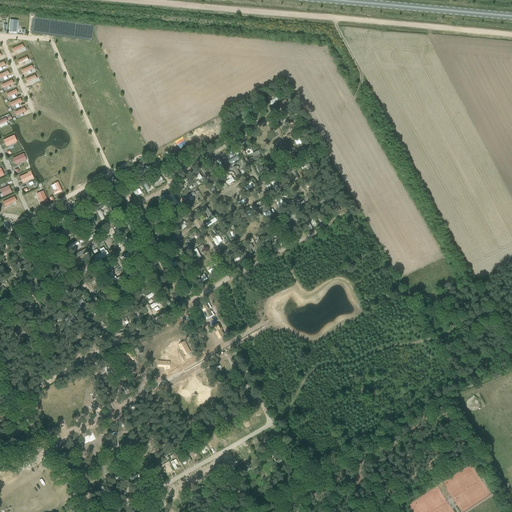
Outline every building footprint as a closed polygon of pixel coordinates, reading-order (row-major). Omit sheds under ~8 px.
[(10,20),(9,31),(16,32),(17,20),(10,20)] [(267,97),(270,103),(276,100),(272,94),(267,97)] [(282,104),(284,103),(283,99),(275,102),(277,109),(283,106),(282,104)] [(11,137),(3,140),(6,147),(14,143),(11,137)] [(24,161),(21,155),(13,158),(16,165),(24,161)] [(191,169),(188,172),(195,180),(198,178),(191,169)] [(28,173),(20,176),(23,183),(31,180),(28,173)] [(155,177),(146,182),(150,188),(159,183),(155,177)] [(183,189),(188,187),(184,179),(179,181),(183,189)] [(62,191),(57,182),(54,184),(56,189),(53,191),(55,195),(62,191)] [(114,185),(107,189),(111,197),(118,193),(114,185)] [(11,193),(8,186),(0,189),(3,196),(11,193)] [(230,199),(237,196),(234,190),(227,193),(230,199)] [(203,227),(213,223),(211,219),(201,223),(203,227)] [(178,230),(186,224),(184,221),(176,227),(178,230)] [(109,229),(112,235),(120,231),(116,222),(111,225),(112,227),(109,229)] [(228,232),(222,234),(225,243),(231,241),(228,232)] [(12,245),(15,248),(19,253),(24,248),(16,240),(12,245)] [(103,256),(101,252),(90,256),(92,261),(103,256)] [(116,258),(118,261),(127,257),(125,253),(116,258)] [(45,260),(49,267),(53,264),(49,257),(45,260)] [(27,261),(24,261),(19,262),(20,269),(28,268),(27,261)] [(32,283),(38,286),(43,276),(37,273),(32,283)] [(55,297),(54,300),(51,308),(57,310),(61,299),(55,297)] [(30,308),(27,302),(20,306),(22,312),(30,308)] [(207,303),(201,307),(207,318),(212,315),(209,310),(210,309),(207,303)] [(190,315),(179,320),(182,326),(187,323),(187,324),(194,321),(190,315)] [(219,324),(212,327),(218,338),(224,335),(221,330),(222,330),(219,324)] [(22,329),(15,333),(18,338),(25,333),(22,329)] [(78,330),(77,331),(74,335),(80,341),(85,337),(78,330)] [(44,335),(43,339),(50,342),(53,334),(48,332),(46,336),(44,335)] [(184,342),(178,345),(181,350),(182,349),(183,350),(185,355),(188,353),(190,352),(184,342)] [(131,347),(125,350),(127,355),(128,355),(129,356),(131,360),(134,359),(136,358),(131,347)] [(27,355),(33,359),(37,352),(30,349),(27,355)] [(57,357),(64,363),(67,358),(61,353),(57,357)] [(108,358),(102,361),(105,366),(106,365),(107,366),(110,371),(112,369),(114,368),(108,358)] [(16,378),(14,383),(23,388),(25,383),(16,378)] [(117,380),(114,386),(118,389),(119,387),(120,388),(125,390),(126,387),(127,385),(117,380)] [(38,402),(30,409),(32,411),(32,410),(33,412),(36,409),(37,410),(41,406),(38,402)] [(92,404),(91,406),(95,408),(94,409),(99,412),(102,407),(93,402),(92,404)] [(79,409),(77,411),(79,414),(78,415),(82,419),(86,416),(80,408),(79,409)] [(0,415),(0,416),(3,422),(14,415),(10,409),(0,415)] [(237,431),(242,429),(238,420),(233,422),(237,431)] [(10,429),(13,436),(16,435),(19,434),(20,434),(22,434),(21,433),(24,432),(22,425),(17,427),(16,426),(15,426),(15,427),(10,429)] [(92,433),(81,439),(84,444),(89,442),(89,443),(95,439),(92,433)] [(34,444),(29,437),(24,440),(29,447),(34,444)] [(266,442),(260,446),(264,453),(270,449),(270,448),(269,446),(266,442)] [(197,455),(203,452),(200,445),(194,448),(197,455)] [(274,456),(276,462),(282,460),(280,454),(274,456)] [(258,462),(251,465),(254,471),(262,467),(258,462)] [(105,470),(107,474),(115,470),(113,466),(105,470)] [(9,472),(10,476),(16,475),(16,477),(20,475),(18,469),(9,472)] [(7,483),(11,481),(5,473),(2,475),(7,483)] [(35,481),(31,483),(37,493),(40,491),(35,481)] [(262,483),(255,486),(258,493),(266,489),(262,483)] [(24,487),(20,489),(27,498),(31,496),(24,487)] [(10,495),(14,500),(11,502),(13,507),(20,503),(14,493),(10,495)] [(37,506),(45,502),(42,495),(40,496),(38,494),(32,497),(37,506)] [(215,494),(208,499),(213,506),(220,502),(215,494)] [(26,511),(30,511),(33,511),(27,500),(21,503),(26,511)] [(0,505),(2,510),(8,506),(5,501),(0,504),(0,505)]
